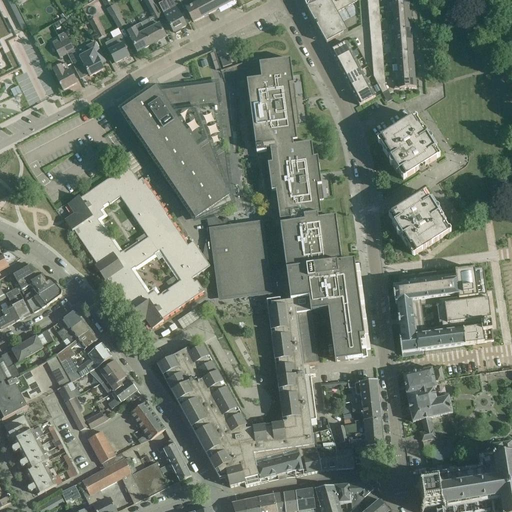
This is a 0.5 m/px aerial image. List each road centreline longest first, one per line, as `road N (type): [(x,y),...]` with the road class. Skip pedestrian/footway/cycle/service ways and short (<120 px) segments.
road 1 (residential): [(396,472),(353,133)]
road 2 (residential): [(0,148),(276,0)]
road 3 (residential): [(213,491),(179,427),(83,295)]
road 4 (residential): [(218,501),(396,472)]
road 5 (residential): [(353,133),(286,0)]
